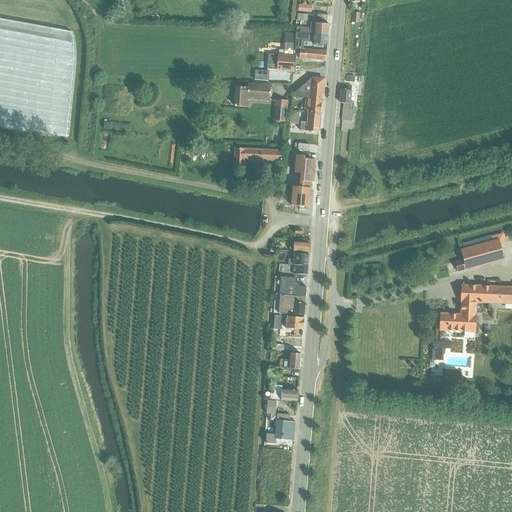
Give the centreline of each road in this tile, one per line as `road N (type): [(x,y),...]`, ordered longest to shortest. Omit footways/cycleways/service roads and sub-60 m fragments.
road 1 (secondary): [(297,511),(339,0)]
road 2 (track): [(0,197),(247,245),(282,219),(321,221)]
road 3 (track): [(331,256),(511,216)]
